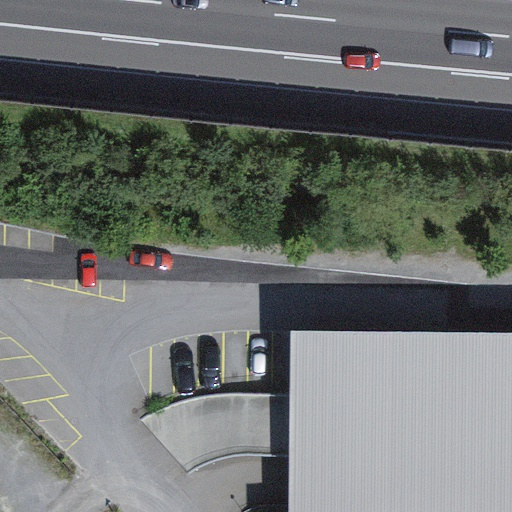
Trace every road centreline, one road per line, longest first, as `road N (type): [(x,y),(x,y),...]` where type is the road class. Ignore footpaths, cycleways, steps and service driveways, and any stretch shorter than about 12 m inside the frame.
road 1 (residential): [(175,511),(120,370),(252,271),(511,295)]
road 2 (motorway): [(132,0),(511,36)]
